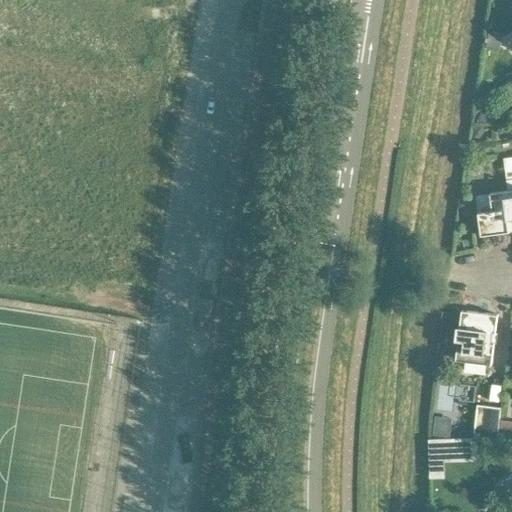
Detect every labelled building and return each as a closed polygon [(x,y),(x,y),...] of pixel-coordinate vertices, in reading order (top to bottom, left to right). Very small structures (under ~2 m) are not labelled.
[(480,112),(480,122),(493,123),(494,113),(480,112)] [(483,126),(472,127),(473,138),(479,137),(484,132),(483,126)] [(511,179),(507,180),(508,191),(490,194),(492,210),(478,212),(481,236),(510,232),(510,231),(511,230),(511,179)] [(459,340),(456,360),(492,364),(494,344),(492,343),(493,332),(496,333),(498,315),(462,310),(460,327),(458,327),(456,340),(459,340)] [(500,420),(501,408),(477,405),(474,438),(498,438),(498,435),(500,420)] [(511,421),(500,420),(498,435),(511,436),(511,421)] [(460,482),(452,496),(477,511),(485,496),(460,482)]
